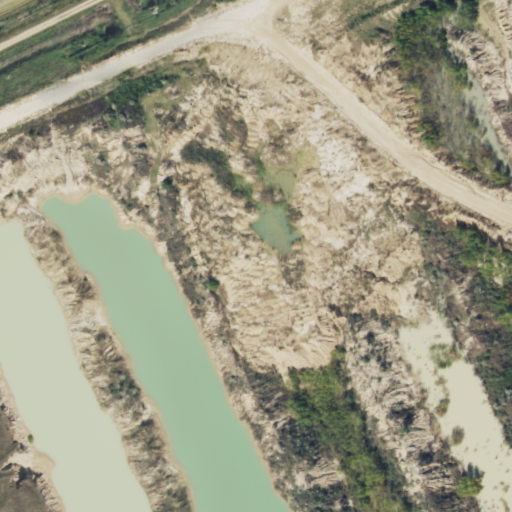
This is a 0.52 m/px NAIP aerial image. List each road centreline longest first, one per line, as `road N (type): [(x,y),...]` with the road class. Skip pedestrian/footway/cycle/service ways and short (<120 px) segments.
road 1 (residential): [(118,1),(364,511)]
road 2 (residential): [(0,57),(119,0)]
